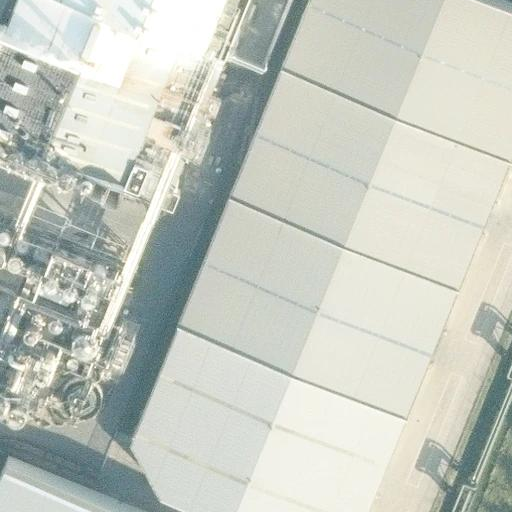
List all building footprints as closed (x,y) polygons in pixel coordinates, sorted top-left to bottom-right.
[(181,187),(172,184),(227,46),(229,42),(123,0),(14,0),(9,12),(0,8),(0,134),(174,204),(181,187)] [(123,0),(229,42),(245,0),(123,0)] [(511,0),(308,0),(181,315),(408,407),(511,151),(511,0)] [(4,223),(2,225),(0,227),(0,231),(1,234),(3,235),(6,236),(8,236),(10,234),(12,232),(12,230),(12,227),(11,225),(9,224),(6,223),(4,223)] [(20,231),(18,233),(17,234),(17,236),(17,238),(17,240),(19,242),(20,243),(22,244),(24,245),(26,245),(28,244),(29,243),(31,241),(32,240),(32,238),(32,236),(31,234),(30,232),(29,231),(27,230),(25,229),(23,229),(21,230),(20,231)] [(38,239),(37,241),(36,242),(35,244),(36,246),(36,248),(37,249),(38,251),(40,252),(42,252),(44,252),(45,252),(47,251),(48,250),(49,248),(50,246),(50,245),(50,243),(49,241),(48,240),(47,238),(45,238),(43,237),(41,238),(40,238),(38,239)] [(58,248),(57,249),(56,251),(56,253),(56,255),(57,257),(58,259),(59,260),(61,261),(63,261),(65,260),(67,259),(69,258),(70,256),(70,254),(70,252),(69,250),(68,248),(66,247),(64,246),(62,246),(60,247),(58,248)] [(21,249),(19,248),(17,248),(14,248),(12,249),(11,251),(10,253),(10,255),(10,257),(11,259),(13,261),(15,262),(17,263),(19,262),(21,262),(23,260),(24,258),(25,256),(25,254),(24,252),(23,250),(21,249)] [(77,253),(75,255),(74,258),(74,260),(74,263),(76,265),(78,267),(81,268),(84,268),(86,266),(88,264),(90,262),(90,259),(89,256),(88,254),(85,253),(83,252),(80,252),(77,253)] [(38,256),(37,256),(35,256),(33,256),(31,257),(30,258),(29,259),(28,261),(28,262),(28,264),(28,266),(29,267),(30,269),(32,270),(33,270),(35,271),(37,271),(39,270),(40,269),(41,268),(42,266),(43,265),(43,263),(43,261),(42,260),(41,258),(40,257),(38,256)] [(95,261),(93,262),(92,264),(91,267),(91,269),(93,272),(94,273),(96,275),(99,275),(101,275),(104,274),(105,272),(107,270),(107,268),(107,265),(106,263),(104,261),(102,260),(99,259),(97,260),(95,261)] [(62,269),(59,268),(57,268),(54,269),(52,270),(51,272),(50,275),(50,277),(51,279),(52,281),(54,283),(57,283),(59,283),(62,282),(63,280),(65,278),(65,276),(65,273),(63,271),(62,269)] [(76,272),(74,271),(72,271),(71,272),(69,272),(68,273),(67,275),(66,277),(66,278),(66,280),(67,282),(68,283),(69,284),(71,285),(73,285),(75,285),(76,285),(78,284),(79,282),(80,281),(80,279),(80,277),(80,275),(79,274),(77,273),(76,272)] [(95,281),(93,280),(91,280),(89,281),(88,281),(87,283),(86,284),(85,286),(85,288),(86,289),(87,291),(88,292),(90,293),(91,293),(93,293),(95,292),(96,291),(97,290),(98,288),(98,287),(98,285),(97,283),(96,282),(95,281)] [(219,511),(365,511),(408,407),(181,315),(132,435),(161,489),(219,511)] [(89,324),(86,324),(82,324),(79,326),(77,328),(75,331),(74,334),(74,337),(75,341),(77,344),(79,346),(82,347),(85,348),(89,348),(92,347),(95,345),(97,342),(98,339),(99,336),(98,333),(97,330),(95,327),(92,325),(89,324)] [(52,349),(50,348),(48,348),(46,349),(45,351),(44,353),(44,355),(45,357),(47,358),(49,359),(51,359),(53,358),(54,356),(55,354),(55,352),(54,350),(52,349)] [(46,364),(44,363),(42,363),(40,364),(38,366),(38,368),(38,370),(39,372),(40,374),(42,375),(45,375),(47,374),(48,372),(49,370),(49,368),(48,366),(46,364)] [(87,372),(84,371),(81,371),(78,372),(75,373),(72,374),(70,376),(67,378),(66,381),(64,383),(63,386),(63,389),(62,392),(63,395),(64,398),(65,401),(67,404),(69,406),(71,408),(74,410),(77,411),(80,411),(83,412),(86,411),(89,411),(92,409),(95,408),(97,406),(99,403),(101,401),(102,398),(103,395),(103,392),(103,389),(102,386),(101,383),(100,380),(98,378),(95,376),(93,374),(90,372),(87,372)] [(11,404),(13,402),(14,400),(15,397),(15,395),(14,392),(12,390),(10,388),(8,387),(5,387),(3,388),(0,389),(0,403),(1,404),(4,405),(6,406),(9,405),(11,404)] [(156,511),(10,452),(0,475),(0,511),(156,511)]
